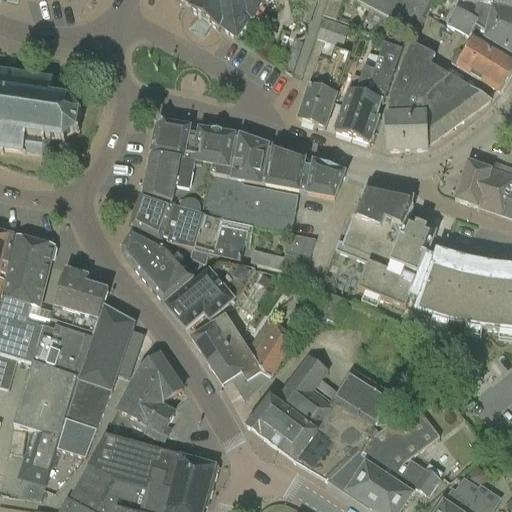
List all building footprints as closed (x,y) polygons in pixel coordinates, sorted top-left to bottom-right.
[(192,12),(190,15),(197,20),(193,26),(208,36),(212,31),(219,36),(221,33),(237,44),(249,28),(253,31),(274,0),(176,0),(176,1),(192,12)] [(343,0),(329,0),(323,19),(336,23),(343,0)] [(346,0),(374,14),(396,26),(401,17),(422,28),(427,18),(435,2),(431,0),(346,0)] [(511,0),(488,0),(495,1),(494,13),(511,17),(511,0)] [(448,29),(447,30),(468,41),(470,36),(476,40),(486,46),(488,42),(511,56),(511,17),(494,13),(493,13),(475,9),(472,22),(455,13),(448,29)] [(350,31),(322,22),(315,42),(343,51),(350,31)] [(353,88),(335,136),(351,142),(390,35),(389,34),(379,61),(370,57),(361,81),(354,79),(351,87),(353,88)] [(390,35),(351,142),(370,149),(379,124),(376,123),(382,106),(383,106),(407,41),(390,35)] [(459,53),(451,67),(500,96),(511,76),(511,61),(486,46),(476,40),(466,57),(459,53)] [(292,41),(283,71),(293,74),(302,45),(292,41)] [(434,60),(412,46),(390,102),(390,120),(386,120),(386,156),(426,156),(426,152),(492,105),(431,69),(434,60)] [(319,61),(310,89),(298,124),(325,133),(337,98),(351,57),(334,51),(330,65),(319,61)] [(0,152),(1,153),(1,157),(4,157),(4,154),(22,156),(24,158),(25,157),(25,156),(39,158),(41,160),(42,160),(41,157),(47,155),(50,156),(51,154),(48,152),(50,143),(62,145),(63,149),(65,148),(64,145),(76,135),(79,138),(81,135),(76,132),(79,120),(82,119),(81,116),(77,117),(69,106),(72,102),(70,101),(67,105),(52,103),(52,98),(51,98),(53,88),(57,85),(55,83),(52,86),(34,83),(35,79),(32,79),(31,83),(15,80),(15,76),(13,76),(12,80),(0,78),(0,152)] [(151,159),(189,166),(192,149),(194,135),(191,135),(192,132),(164,127),(163,127),(156,132),(151,159)] [(224,183),(243,186),(243,185),(245,185),(253,164),(259,147),(241,140),(240,142),(235,142),(236,139),(199,133),(199,136),(194,135),(192,149),(189,166),(212,170),(210,180),(224,183)] [(245,185),(341,203),(349,179),(314,166),(313,169),(305,166),(306,163),(274,152),(273,154),(269,153),(269,150),(259,147),(253,164),(245,185)] [(151,159),(142,200),(175,210),(174,213),(183,215),(218,225),(219,224),(247,230),(249,231),(291,237),(298,202),(242,190),(242,187),(243,186),(224,183),(210,180),(212,170),(189,166),(151,159)] [(511,172),(486,163),(483,171),(467,165),(454,203),(511,223),(511,172)] [(359,293),(404,311),(435,237),(406,226),(412,211),(415,202),(365,191),(342,248),(339,247),(336,254),(369,267),(359,293)] [(141,206),(132,232),(162,248),(173,251),(174,250),(187,255),(188,254),(192,255),(190,263),(205,270),(209,258),(240,265),(249,231),(247,230),(219,224),(218,225),(183,215),(174,213),(175,210),(142,200),(141,206)] [(193,282),(170,256),(132,235),(123,253),(124,262),(164,308),(193,282)] [(0,236),(0,284),(1,285),(2,279),(4,280),(14,240),(0,236)] [(316,243),(291,238),(285,255),(309,263),(316,243)] [(0,319),(0,391),(10,395),(18,365),(33,370),(43,333),(28,328),(30,309),(40,312),(55,251),(17,242),(2,302),(0,319)] [(255,256),(252,265),(273,271),(276,263),(255,256)] [(426,258),(426,259),(409,302),(419,306),(417,312),(416,314),(451,327),(486,333),(511,335),(511,278),(500,278),(479,274),(452,267),(426,258)] [(220,266),(166,310),(185,333),(204,317),(209,323),(232,304),(235,308),(248,286),(260,293),(269,277),(220,266)] [(43,333),(33,370),(15,433),(31,437),(24,461),(17,482),(23,484),(18,501),(41,504),(58,454),(103,310),(105,304),(85,289),(82,298),(81,298),(80,301),(73,299),(80,278),(66,274),(52,316),(48,334),(43,333)] [(228,354),(229,356),(210,369),(222,389),(233,382),(239,391),(260,377),(270,382),(295,342),(313,308),(321,287),(302,280),(292,301),(298,303),(283,334),(267,325),(249,355),(240,342),(229,349),(228,354)] [(322,297),(313,320),(311,325),(323,330),(325,325),(337,329),(346,307),(346,306),(323,296),(322,297)] [(103,310),(58,454),(86,463),(111,396),(117,380),(129,384),(144,340),(133,336),(135,329),(103,310)] [(229,349),(240,342),(226,319),(192,341),(210,369),(229,356),(228,354),(229,349)] [(117,414),(133,423),(151,391),(171,377),(159,360),(140,373),(117,414)] [(271,402),(258,418),(252,415),(246,426),(248,431),(248,432),(294,467),(327,487),(328,486),(344,496),(368,511),(400,511),(412,495),(413,493),(429,503),(439,486),(411,467),(406,472),(403,470),(439,442),(414,410),(388,430),(402,407),(393,401),(393,400),(354,376),(331,412),(312,398),(328,376),(310,362),(276,406),(271,402)] [(134,424),(131,429),(164,447),(171,434),(166,432),(174,418),(162,411),(164,406),(183,394),(171,377),(151,391),(133,423),(134,424)] [(9,459),(24,461),(27,436),(13,434),(9,459)] [(204,511),(215,469),(198,463),(199,459),(182,455),(180,459),(104,437),(98,456),(88,468),(69,503),(66,502),(61,511),(204,511)] [(453,495),(444,508),(443,507),(440,511),(495,511),(502,503),(481,489),(478,492),(466,484),(457,498),(453,495)]
